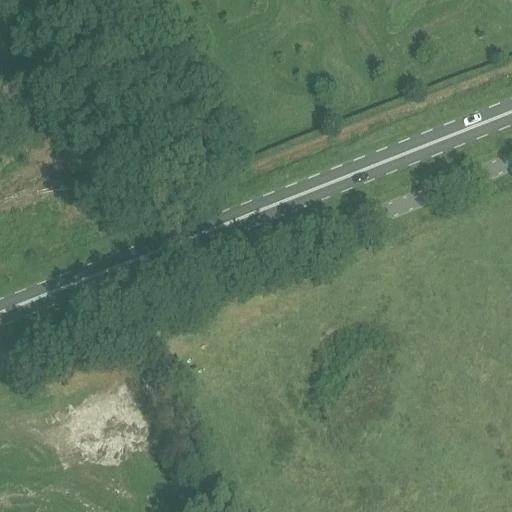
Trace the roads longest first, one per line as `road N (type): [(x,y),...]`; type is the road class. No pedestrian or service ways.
road 1 (unclassified): [(0,365),(511,161)]
road 2 (secondary): [(5,310),(511,110)]
